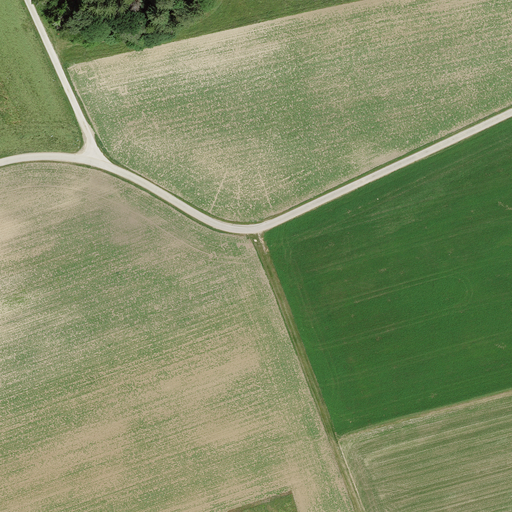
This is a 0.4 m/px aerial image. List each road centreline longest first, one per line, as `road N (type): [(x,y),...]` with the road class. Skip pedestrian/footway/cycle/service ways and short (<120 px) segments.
road 1 (track): [(0,162),(75,158),(135,178),(205,220),(252,229),(511,112)]
road 2 (track): [(362,511),(252,229)]
road 3 (track): [(27,0),(102,166)]
